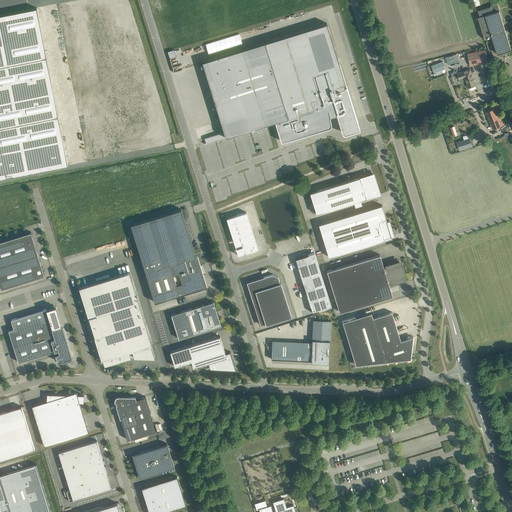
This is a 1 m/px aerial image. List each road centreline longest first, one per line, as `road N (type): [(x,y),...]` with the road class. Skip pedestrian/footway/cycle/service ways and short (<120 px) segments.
road 1 (unclassified): [(143,0),(229,272)]
road 2 (unclassified): [(377,135),(428,301),(423,353),(431,380)]
road 3 (secondary): [(427,241),(354,0)]
road 4 (unknown): [(247,328),(293,315),(282,273),(267,270),(217,296),(224,319),(242,314)]
road 5 (unclassified): [(35,189),(94,380)]
road 6 (unclassified): [(94,380),(265,388)]
road 7 (unknown): [(62,278),(130,261),(158,358)]
road 8 (unclassified): [(265,388),(380,392),(431,380)]
road 9 (unclassified): [(94,380),(135,511)]
road 10 (unknown): [(249,335),(215,331),(167,348),(175,369),(203,369)]
road 11 (unclassified): [(229,272),(265,388)]
